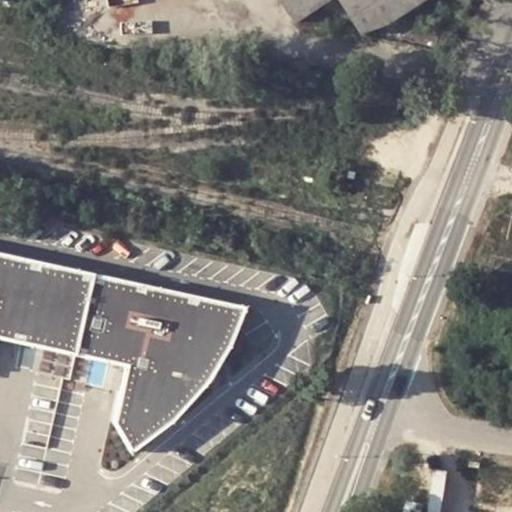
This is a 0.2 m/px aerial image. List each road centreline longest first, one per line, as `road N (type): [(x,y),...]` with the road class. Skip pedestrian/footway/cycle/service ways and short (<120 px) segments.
road 1 (tertiary): [(511,27),(331,511)]
road 2 (tertiary): [(357,511),(511,86)]
